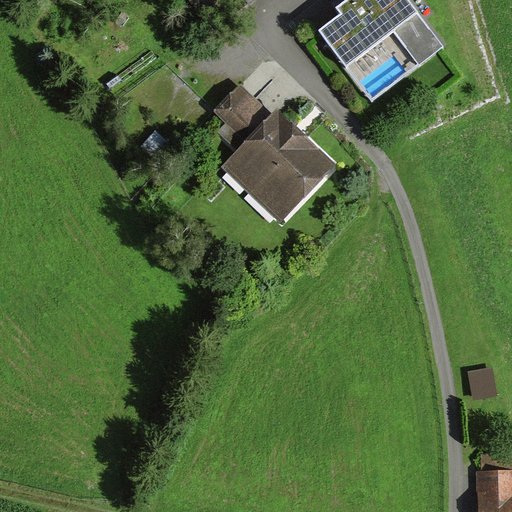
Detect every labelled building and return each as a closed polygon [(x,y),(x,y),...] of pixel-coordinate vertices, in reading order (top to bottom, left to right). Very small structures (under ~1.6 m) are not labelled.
[(209,0),(222,16),(243,0),(209,0)] [(334,17),(314,33),(371,103),(435,51),(394,0),(342,0),(329,10),(334,17)] [(278,219),(324,167),(238,90),(216,115),(244,141),(220,167),(278,219)] [(491,368),(468,372),(473,399),(496,395),(491,368)] [(478,511),(511,511),(511,454),(482,455),(482,472),(478,472),(478,511)]
